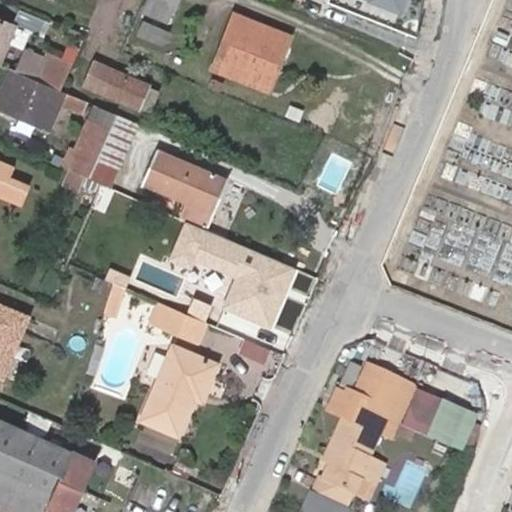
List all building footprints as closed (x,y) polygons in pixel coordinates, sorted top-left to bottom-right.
[(142,0),(139,9),(165,21),(173,0),(142,0)] [(0,18),(0,60),(8,42),(25,50),(32,33),(16,25),(0,18)] [(282,96),(294,67),(304,42),(247,18),(225,72),(282,96)] [(144,20),(139,32),(164,44),(170,31),(144,20)] [(27,48),(23,56),(43,65),(47,56),(27,48)] [(47,56),(43,65),(37,78),(57,87),(68,61),(49,53),(47,56)] [(23,56),(17,70),(37,78),(43,65),(23,56)] [(69,146),(60,165),(86,176),(108,128),(115,112),(65,90),(57,87),(37,78),(17,70),(12,68),(0,95),(0,106),(48,127),(62,97),(90,110),(86,119),(73,147),(69,146)] [(102,89),(170,118),(172,111),(168,110),(174,95),(111,68),(102,89)] [(213,77),(210,85),(221,89),(224,82),(213,77)] [(305,109),(290,103),(286,114),(300,120),(305,109)] [(86,176),(101,183),(107,186),(135,120),(115,112),(108,128),(86,176)] [(216,201),(225,180),(155,149),(142,179),(185,198),(178,215),(199,225),(207,207),(213,210),(216,201)] [(0,164),(0,197),(16,204),(24,186),(3,177),(7,168),(0,164)] [(70,171),(65,183),(77,188),(82,176),(70,171)] [(205,228),(213,210),(207,207),(199,225),(205,228)] [(295,269),(185,223),(173,252),(235,278),(222,308),(270,328),(295,269)] [(102,279),(98,291),(113,296),(116,285),(102,279)] [(126,289),(116,285),(113,296),(107,314),(117,317),(126,289)] [(174,310),(164,305),(156,324),(167,328),(174,310)] [(28,319),(0,308),(0,379),(3,380),(28,319)] [(201,343),(209,325),(174,310),(167,328),(201,343)] [(203,405),(220,367),(175,348),(144,421),(180,437),(195,401),(203,405)] [(348,511),(356,496),(360,497),(367,484),(376,488),(386,467),(370,459),(382,434),(391,438),(415,388),(368,367),(347,418),(346,418),(332,448),(326,462),(332,466),(326,480),(322,479),(314,495),(348,511)] [(422,400),(410,425),(459,444),(462,437),(435,425),(443,408),(422,400)] [(65,447),(0,419),(0,511),(35,511),(46,490),(70,501),(89,458),(65,447)]
